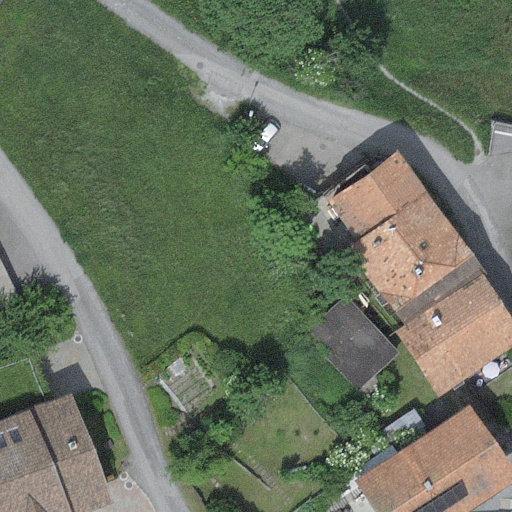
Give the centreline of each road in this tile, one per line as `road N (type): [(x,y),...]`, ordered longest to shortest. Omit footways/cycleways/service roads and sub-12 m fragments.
road 1 (residential): [(121,0),(239,79),(380,132),(439,166),(472,206),(511,287)]
road 2 (residential): [(173,511),(85,305),(0,174)]
